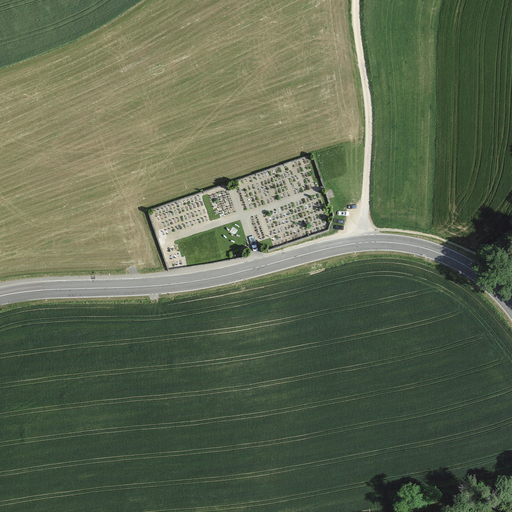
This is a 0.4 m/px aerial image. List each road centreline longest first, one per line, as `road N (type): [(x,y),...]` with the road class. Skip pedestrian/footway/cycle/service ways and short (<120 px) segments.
road 1 (primary): [(511,308),(447,257),(376,243),(180,284),(0,297)]
road 2 (track): [(356,0),(369,102),(365,243)]
